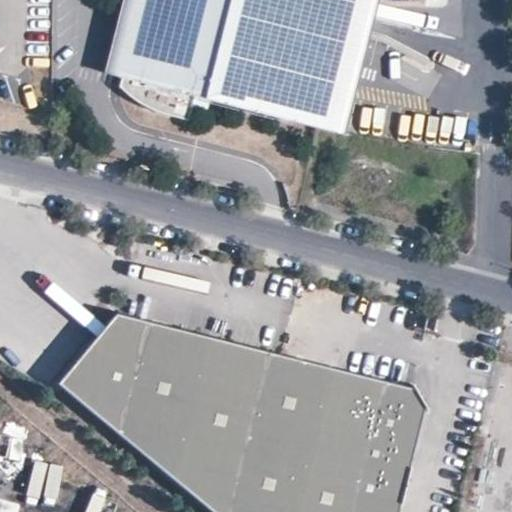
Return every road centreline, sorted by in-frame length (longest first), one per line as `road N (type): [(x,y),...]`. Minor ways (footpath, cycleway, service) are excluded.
road 1 (residential): [(0,167),(511,296)]
road 2 (unknown): [(460,283),(411,511)]
